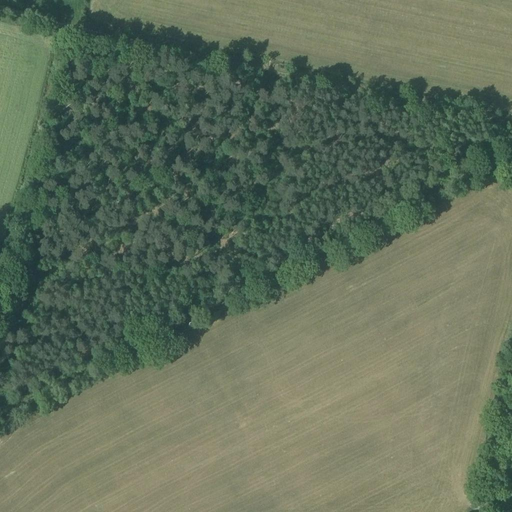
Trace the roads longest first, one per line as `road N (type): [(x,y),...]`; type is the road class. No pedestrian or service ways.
road 1 (track): [(511,156),(0,417)]
road 2 (track): [(511,123),(0,10)]
